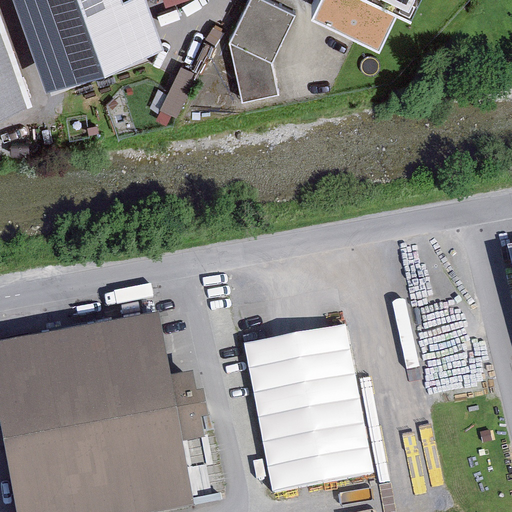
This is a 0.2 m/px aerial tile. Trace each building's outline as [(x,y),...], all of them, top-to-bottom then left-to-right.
[(48,0),(67,53),(137,28),(127,0),(48,0)] [(253,0),(233,41),(246,100),(283,91),(276,59),(299,13),(272,0),(253,0)] [(316,0),(310,14),(378,47),(397,8),(412,15),(418,0),(316,0)] [(0,13),(0,109),(30,99),(0,13)] [(184,55),(165,101),(183,109),(202,62),(184,55)] [(161,306),(0,335),(0,412),(18,511),(123,511),(194,499),(182,436),(204,431),(200,411),(210,409),(204,382),(196,384),(192,363),(173,367),(161,306)] [(379,474),(353,319),(249,336),(276,492),(379,474)]
